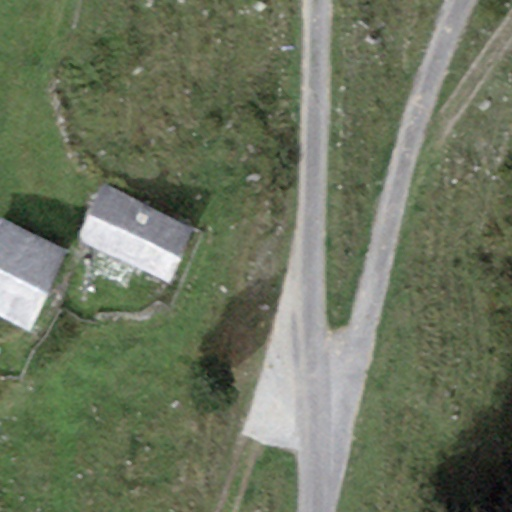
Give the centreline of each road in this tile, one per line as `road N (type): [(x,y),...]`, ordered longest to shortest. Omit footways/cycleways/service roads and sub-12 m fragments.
road 1 (track): [(311,511),(320,0)]
road 2 (track): [(465,0),(411,147),(312,480)]
road 3 (track): [(511,166),(355,353)]
